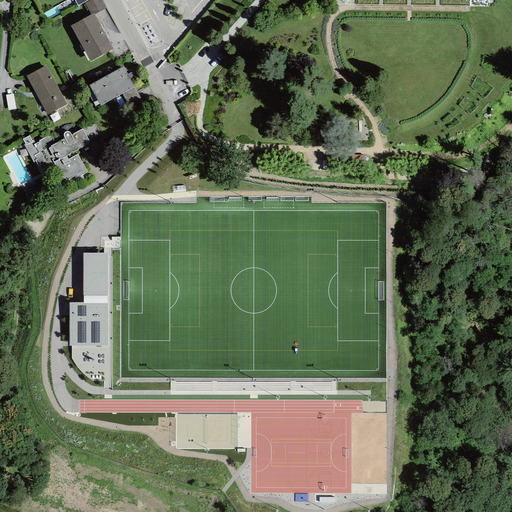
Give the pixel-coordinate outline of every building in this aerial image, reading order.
[(93,13),(70,26),(90,62),(113,49),(93,13)] [(46,66),(26,76),(47,115),(67,104),(46,66)] [(123,67),(89,86),(100,106),(134,87),(123,67)] [(29,135),(22,139),(25,144),(24,145),(40,174),(55,166),(64,182),(76,175),(77,177),(87,172),(75,151),(90,143),(82,129),(71,135),(70,133),(69,132),(68,131),(67,131),(66,131),(64,133),(63,134),(63,136),(65,138),(56,143),(51,134),(36,142),(35,139),(32,140),(29,135)] [(69,302),(69,346),(108,346),(108,253),(83,253),(83,302),(69,302)] [(336,382),(170,382),(170,390),(336,390),(336,382)]
